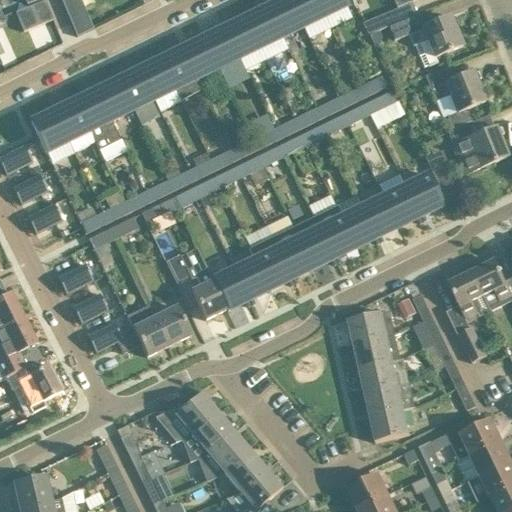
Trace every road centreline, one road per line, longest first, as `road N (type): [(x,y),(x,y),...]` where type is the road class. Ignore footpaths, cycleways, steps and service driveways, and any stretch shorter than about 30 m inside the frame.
road 1 (residential): [(214,363),(511,219)]
road 2 (residential): [(101,410),(0,205)]
road 3 (residential): [(203,0),(0,101)]
road 4 (residential): [(355,451),(301,472),(214,363)]
road 5 (residential): [(101,410),(214,363)]
